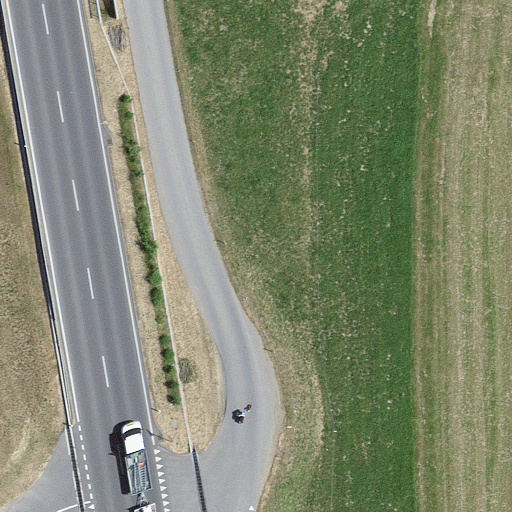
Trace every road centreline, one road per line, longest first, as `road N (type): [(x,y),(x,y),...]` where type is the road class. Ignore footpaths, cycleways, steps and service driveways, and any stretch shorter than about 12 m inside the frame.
road 1 (track): [(142,0),(175,186),(256,397),(243,456),(205,511)]
road 2 (secondary): [(129,511),(43,0)]
